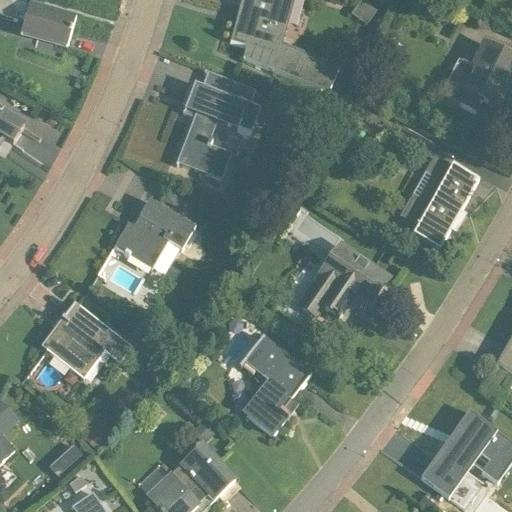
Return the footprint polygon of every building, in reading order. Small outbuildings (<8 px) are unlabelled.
[(18,19),(25,22),(21,35),(66,49),(65,50),(67,50),(75,21),(0,0),(0,18),(17,24),(18,19)] [(338,69),(287,48),(282,46),(295,0),(246,0),(244,10),(241,9),(231,45),(230,45),(229,46),(245,50),(242,61),(327,97),(338,69)] [(502,94),(511,73),(511,60),(483,46),(475,62),(480,65),(476,73),(457,63),(440,97),(460,106),(459,109),(475,117),(481,104),(488,107),(487,108),(494,111),(496,108),(495,108),(496,106),(498,108),(504,96),(502,94)] [(182,151),(183,152),(176,169),(177,170),(178,168),(221,184),(230,159),(210,151),(212,145),(210,144),(218,123),(238,131),(237,134),(250,139),(260,114),(194,88),(184,115),(185,115),(186,112),(196,116),(183,151),(182,150),(182,151)] [(279,125),(285,106),(272,102),(265,120),(279,125)] [(22,131),(1,117),(3,114),(0,111),(0,147),(3,143),(12,148),(24,131),(23,130),(22,131)] [(444,246),(478,185),(433,160),(420,184),(426,187),(418,201),(412,198),(399,221),(417,232),(412,240),(438,255),(443,247),(452,251),(453,251),(444,246)] [(184,213),(188,206),(170,196),(166,203),(184,213)] [(114,251),(151,273),(168,246),(181,255),(195,233),(148,205),(138,222),(142,224),(136,233),(127,228),(114,251)] [(300,310),(304,313),(314,320),(321,310),(336,321),(334,324),(338,326),(340,323),(341,324),(356,303),(367,311),(387,282),(386,282),(387,280),(342,249),(329,267),(330,267),(300,310)] [(63,324),(62,323),(61,325),(65,328),(45,353),(41,350),(41,351),(75,377),(96,350),(109,360),(121,345),(74,310),(63,324)] [(511,340),(495,370),(511,379),(511,340)] [(308,379),(262,343),(244,365),(269,385),(244,417),(273,440),(285,424),(286,425),(288,423),(281,417),(311,379),(309,378),(308,379)] [(63,382),(70,388),(76,380),(69,374),(63,382)] [(155,387),(149,382),(139,395),(146,400),(155,387)] [(0,466),(7,460),(0,451),(0,440),(16,425),(0,407),(0,466)] [(98,416),(89,428),(79,440),(93,451),(112,427),(98,416)] [(470,468),(472,470),(473,469),(472,468),(479,458),(480,459),(489,466),(481,477),(497,488),(511,466),(511,448),(469,417),(452,439),(455,442),(448,451),(445,449),(444,450),(420,484),(448,504),(449,502),(447,501),(470,468)] [(190,435),(202,448),(215,436),(204,423),(190,435)] [(57,481),(82,459),(73,448),(48,471),(57,481)] [(213,504),(221,497),(234,485),(202,449),(169,480),(174,485),(152,507),(156,511),(193,511),(197,508),(194,505),(204,495),(213,504)] [(79,479),(68,487),(74,496),(85,488),(79,479)] [(102,511),(92,497),(72,510),(73,511),(102,511)] [(419,506),(426,511),(431,511),(435,508),(423,500),(419,506)]
